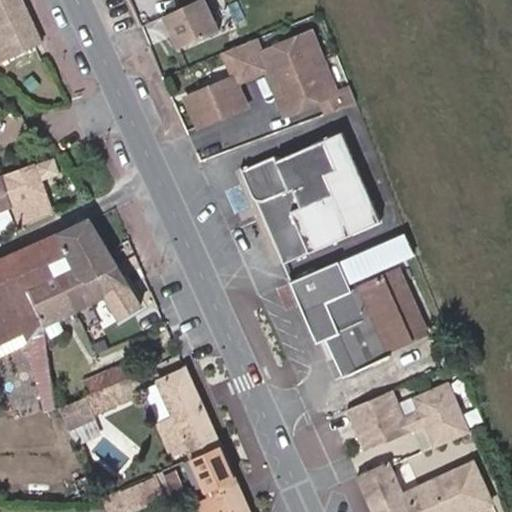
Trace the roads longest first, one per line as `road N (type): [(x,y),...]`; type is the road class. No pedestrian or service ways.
road 1 (primary): [(76,0),(308,511)]
road 2 (unknown): [(158,178),(0,263)]
